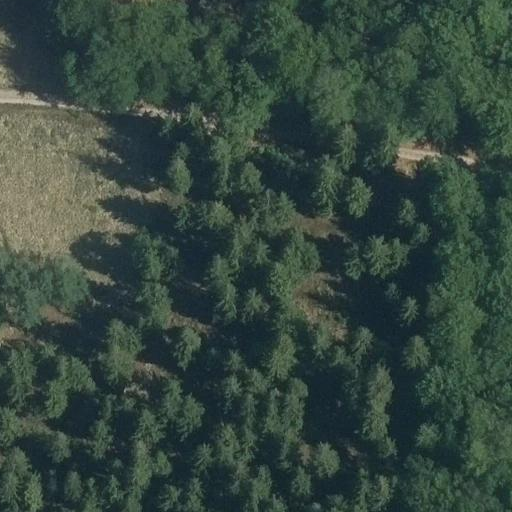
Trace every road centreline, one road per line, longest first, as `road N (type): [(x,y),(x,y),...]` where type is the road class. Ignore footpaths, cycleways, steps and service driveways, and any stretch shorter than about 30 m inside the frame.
road 1 (track): [(438,157),(0,96)]
road 2 (track): [(438,157),(462,0)]
